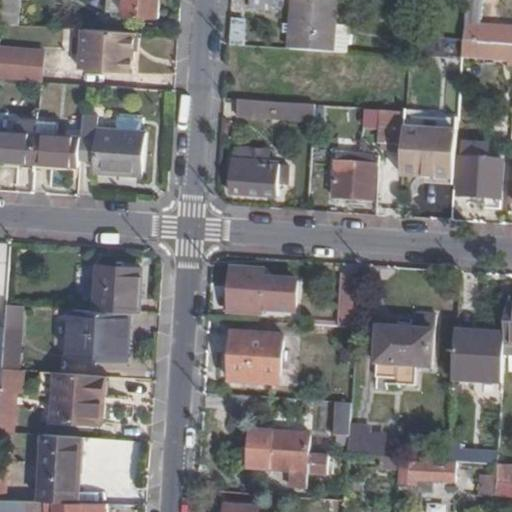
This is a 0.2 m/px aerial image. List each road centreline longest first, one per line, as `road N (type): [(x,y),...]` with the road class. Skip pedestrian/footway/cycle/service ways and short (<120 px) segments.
road 1 (residential): [(511,251),(191,230)]
road 2 (residential): [(172,511),(191,230)]
road 3 (residential): [(191,230),(207,0)]
road 4 (residential): [(0,218),(191,230)]
